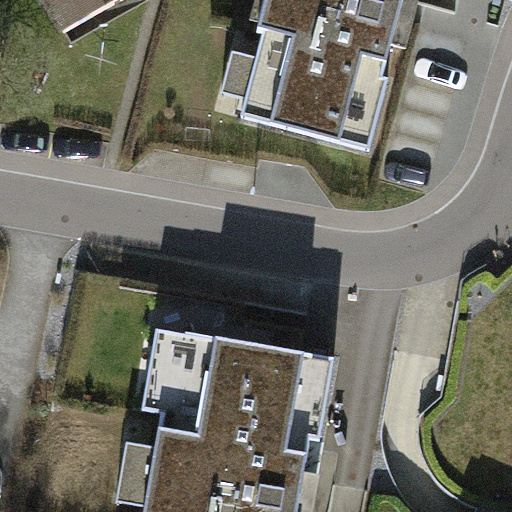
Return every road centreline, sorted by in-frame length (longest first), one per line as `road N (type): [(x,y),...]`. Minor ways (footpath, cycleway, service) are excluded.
road 1 (residential): [(511,183),(483,218),(435,249),(379,259),(0,197)]
road 2 (unknown): [(379,259),(330,511)]
